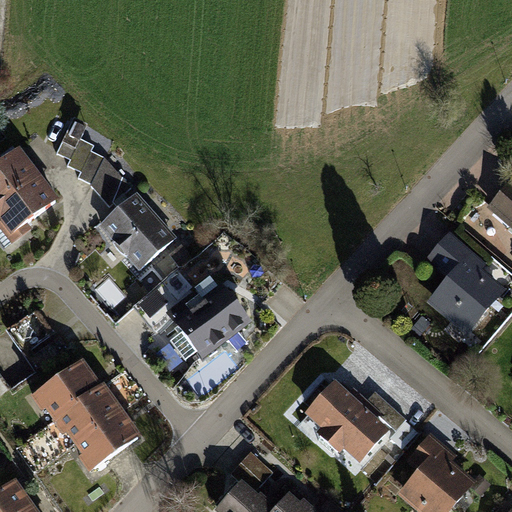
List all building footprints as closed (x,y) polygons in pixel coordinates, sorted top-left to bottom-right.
[(92,186),(105,159),(91,152),(94,146),(81,140),(88,125),(75,119),(58,154),(72,160),(69,167),(82,173),(79,180),(92,186)] [(0,220),(1,222),(0,222),(0,228),(12,244),(30,230),(26,224),(60,198),(45,179),(38,169),(22,148),(0,164),(0,220)] [(92,187),(110,207),(131,189),(105,159),(92,186),(92,187)] [(511,182),(486,211),(511,233),(511,182)] [(179,238),(137,192),(98,227),(140,273),(179,238)] [(450,232),(424,262),(446,281),(427,303),(467,338),(508,291),(484,270),(488,266),(481,260),(450,232)] [(194,292),(167,313),(180,331),(204,362),(251,326),(221,287),(201,302),(194,292)] [(157,292),(140,307),(150,319),(168,304),(157,292)] [(170,345),(157,354),(169,372),(182,362),(170,345)] [(83,361),(29,398),(41,415),(45,412),(63,437),(66,435),(81,457),(78,459),(88,474),(142,437),(131,422),(117,401),(105,384),(102,387),(96,379),(83,361)] [(338,383),(308,415),(323,429),(317,435),(342,458),(347,453),(360,466),(391,433),(394,435),(407,421),(377,393),(364,407),(353,397),(338,383)] [(421,472),(398,497),(416,511),(453,511),(478,483),(453,461),(458,454),(453,450),(433,433),(408,462),(421,472)] [(242,482),(255,493),(273,473),(251,453),(233,473),(242,482)] [(15,482),(0,492),(0,511),(37,511),(27,498),(15,482)] [(216,511),(309,511),(304,508),(291,495),(275,511),(264,502),(255,493),(242,482),(216,511)] [(340,511),(329,501),(317,511),(340,511)]
